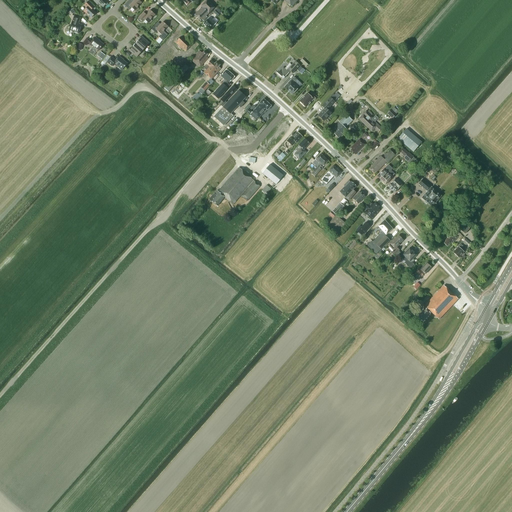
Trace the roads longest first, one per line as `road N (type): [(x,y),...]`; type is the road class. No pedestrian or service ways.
road 1 (tertiary): [(486,315),(332,151),(157,0)]
road 2 (primary): [(346,511),(434,402),(486,315)]
